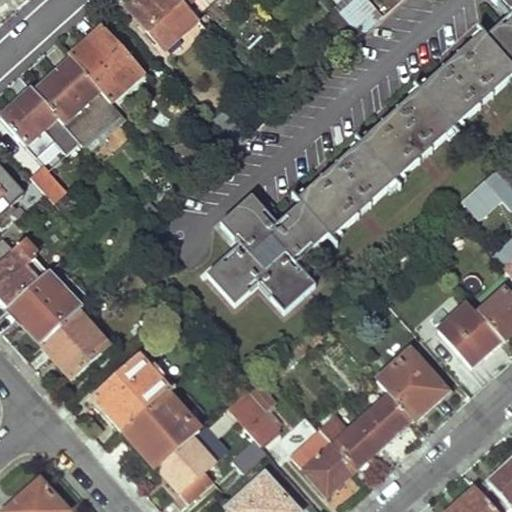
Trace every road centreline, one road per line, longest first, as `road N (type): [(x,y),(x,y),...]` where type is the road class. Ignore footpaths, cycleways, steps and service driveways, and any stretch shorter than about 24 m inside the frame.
road 1 (residential): [(383,511),(511,397)]
road 2 (residential): [(38,415),(124,511)]
